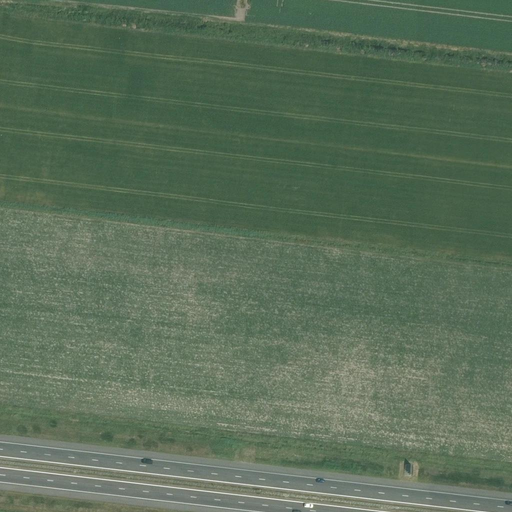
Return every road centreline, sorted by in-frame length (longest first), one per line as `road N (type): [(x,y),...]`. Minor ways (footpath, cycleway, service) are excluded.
road 1 (motorway): [(511,508),(0,449)]
road 2 (motorway): [(0,475),(317,511)]
